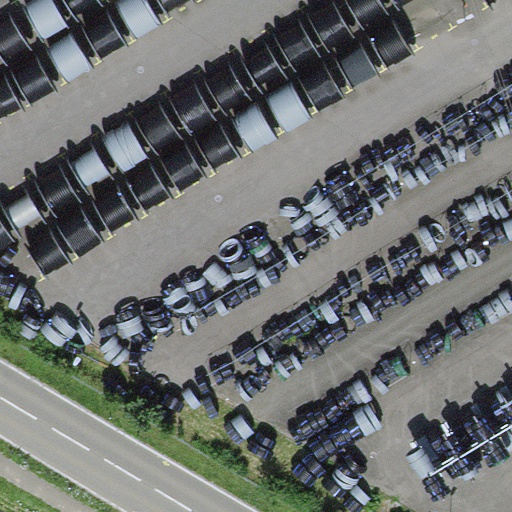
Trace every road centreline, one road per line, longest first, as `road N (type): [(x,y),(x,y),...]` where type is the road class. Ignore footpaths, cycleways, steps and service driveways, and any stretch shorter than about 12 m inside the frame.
road 1 (unknown): [(511,262),(293,396)]
road 2 (primary): [(0,392),(194,511)]
